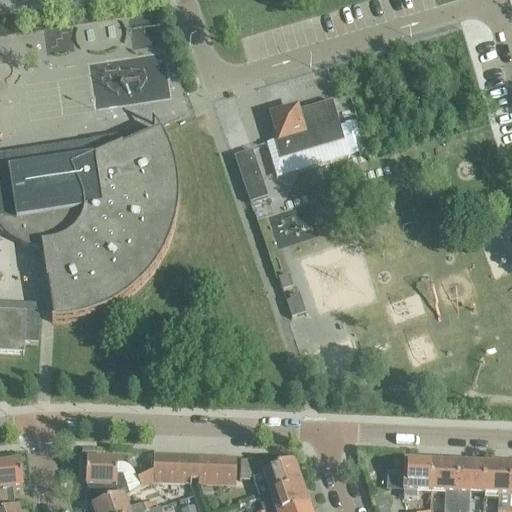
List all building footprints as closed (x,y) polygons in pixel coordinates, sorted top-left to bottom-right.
[(274,144),(280,164),(344,144),(332,104),(297,115),(296,112),(272,119),(278,142),(274,144)] [(102,211),(19,223),(0,221),(0,231),(2,234),(5,237),(8,240),(12,243),(16,245),(20,247),(30,250),(40,251),(40,252),(43,252),(47,281),(53,324),(52,324),(52,325),(68,324),(76,323),(89,319),(100,316),(113,309),(124,302),(133,295),(141,289),(149,279),(156,270),(161,263),(163,259),(167,252),(169,248),(170,244),(171,240),(174,233),(176,221),(178,208),(178,200),(178,187),(176,175),(173,163),(169,152),(167,146),(164,139),(162,137),(161,133),(160,134),(160,135),(122,151),(117,142),(93,145),(102,211)] [(0,221),(19,223),(102,211),(93,145),(0,158),(0,221)] [(247,156),(234,160),(245,192),(263,186),(252,155),(253,155),(253,154),(247,156)] [(278,281),(282,293),(291,290),(287,278),(278,281)] [(286,305),(291,320),(304,316),(298,296),(289,299),(290,303),(286,305)] [(0,306),(0,356),(24,357),(24,346),(38,347),(39,316),(40,308),(3,306),(0,306)] [(164,486),(165,460),(153,460),(153,474),(139,483),(144,490),(152,486),(164,486)] [(177,461),(165,460),(164,486),(176,487),(177,461)] [(191,462),(177,461),(176,487),(190,487),(191,462)] [(197,487),(210,488),(211,462),(198,462),(197,487)] [(210,488),(222,488),(223,463),(211,462),(210,488)] [(86,490),(92,510),(123,499),(123,500),(130,498),(142,491),(133,474),(129,469),(124,466),(117,466),(117,465),(86,463),(86,489),(86,490)] [(223,463),(222,488),(235,489),(236,463),(223,463)] [(259,502),(301,488),(293,466),(267,474),(263,464),(240,463),(239,484),(249,484),(249,482),(252,481),(259,502)] [(389,477),(388,494),(402,495),(403,495),(403,502),(416,502),(416,495),(429,496),(430,466),(404,464),(403,478),(389,477)] [(0,511),(14,511),(12,493),(22,492),(20,466),(0,467),(0,511)] [(444,511),(456,511),(458,467),(430,466),(429,496),(445,496),(444,511)] [(467,511),(468,497),(483,498),(484,468),(458,467),(456,511),(467,511)] [(497,511),(508,511),(511,469),(484,468),(483,498),(498,499),(497,511)] [(302,511),(309,510),(301,488),(259,502),(262,511),(302,511)] [(92,511),(160,511),(167,510),(164,501),(132,511),(127,511),(123,500),(123,499),(92,510),(92,511)] [(238,504),(239,508),(255,503),(253,499),(238,504)]
